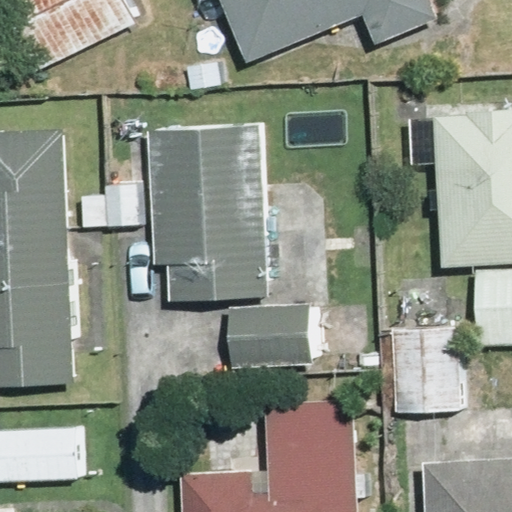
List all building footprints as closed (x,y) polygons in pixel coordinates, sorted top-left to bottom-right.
[(236,0),(263,61),(382,9),(397,44),(458,18),(450,0),(236,0)] [(511,115),(457,117),(459,265),(489,264),(490,344),(511,343),(511,115)] [(236,304),(236,126),(171,126),(171,304),(236,304)] [(0,388),(93,387),(92,350),(106,350),(104,244),(84,244),(82,130),(0,131),(0,388)] [(325,304),(242,304),(241,365),(325,365),(325,304)] [(472,327),(407,327),(407,414),(472,414),(472,327)] [(394,511),(396,399),(288,399),(288,468),(203,467),(202,511),(394,511)] [(93,428),(8,427),(8,478),(92,479),(93,428)] [(511,511),(511,457),(447,457),(447,511),(511,511)]
